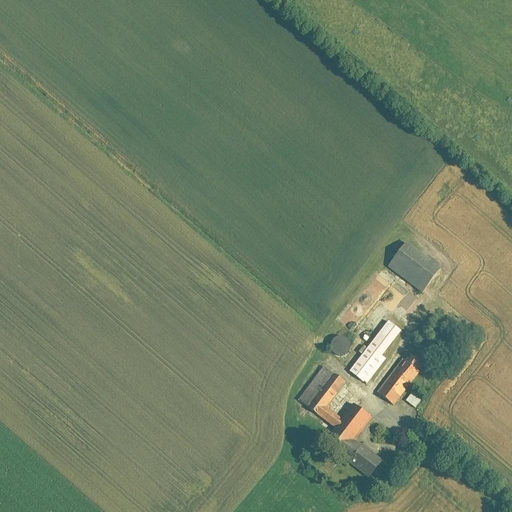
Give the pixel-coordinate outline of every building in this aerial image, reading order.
[(409,249),(393,270),(422,294),(439,273),(409,249)] [(388,323),(351,372),(368,385),(387,360),(383,357),(401,332),(388,323)] [(347,354),(347,337),(328,337),(329,355),(347,354)] [(406,356),(379,392),(397,406),(424,370),(406,356)] [(324,370),(301,401),(320,415),(343,384),(324,370)] [(415,408),(420,401),(410,393),(404,400),(415,408)] [(353,406),(334,436),(352,448),(371,418),(353,406)] [(361,442),(349,458),(374,477),(387,462),(361,442)]
